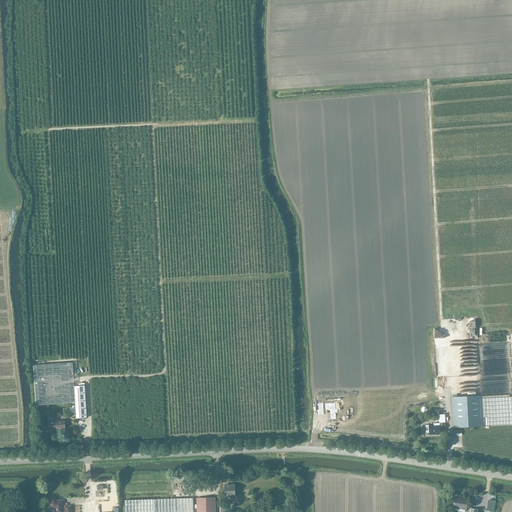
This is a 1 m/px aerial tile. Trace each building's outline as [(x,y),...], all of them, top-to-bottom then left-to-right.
[(456,336),(475,335),(475,323),(465,324),(465,328),(456,329),(456,336)] [(509,425),(511,424),(511,333),(510,334),(511,365),(511,396),(482,398),(482,395),(457,397),(457,394),(453,395),(453,397),(451,397),(453,428),(509,425)] [(466,368),(459,369),(460,377),(478,375),(478,374),(470,375),(470,371),(467,372),(466,368)] [(69,404),(67,372),(37,374),(39,406),(69,404)] [(87,418),(85,391),(84,386),(74,387),(75,392),(76,418),(87,418)] [(335,405),(326,405),(327,420),(336,420),(335,405)] [(65,421),(49,422),(49,430),(55,429),(61,428),(61,429),(65,429),(65,421)] [(429,435),(440,434),(440,426),(429,426),(429,435)] [(234,493),(235,493),(234,484),(224,485),(225,493),(228,493),(228,497),(235,496),(234,493)] [(196,498),(196,511),(215,511),(215,497),(196,498)] [(463,500),(463,499),(455,497),(453,507),(466,509),(467,500),(463,500)] [(55,508),(55,511),(70,511),(71,506),(65,506),(63,506),(62,500),(56,500),(54,498),(52,498),(51,500),(51,501),(50,501),(51,508),(55,508)] [(193,511),(193,498),(125,500),(125,511),(193,511)]
